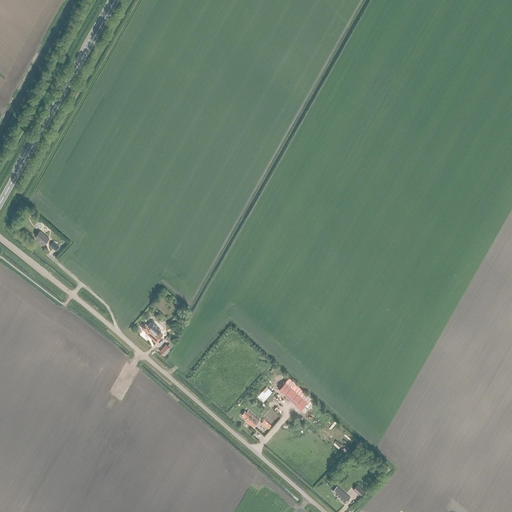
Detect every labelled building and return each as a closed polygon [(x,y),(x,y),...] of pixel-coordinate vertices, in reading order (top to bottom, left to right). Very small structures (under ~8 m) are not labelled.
[(43,246),(49,240),(40,232),(35,237),(37,238),(36,240),(43,246)] [(53,241),(49,245),(55,250),(59,246),(53,241)] [(145,324),(141,328),(146,332),(145,333),(151,338),(151,339),(156,343),(163,336),(159,333),(161,331),(156,327),(157,326),(154,323),(155,323),(152,320),(148,326),(145,324)] [(170,348),(171,348),(175,343),(167,336),(164,339),(169,343),(167,345),(170,348)] [(165,356),(171,349),(171,348),(170,348),(167,345),(166,345),(166,344),(160,351),(159,351),(165,356)] [(285,382),(278,389),(300,410),(307,402),(311,398),(289,377),(285,382)] [(266,387),(257,397),(260,399),(263,402),(272,392),(266,387)] [(259,421),(248,412),(247,414),(245,412),(242,416),(243,417),(242,418),(245,421),(253,428),(259,421)] [(271,425),(264,419),(261,423),(268,429),(271,425)] [(365,491),(357,485),(353,490),(355,491),(361,496),(365,491)] [(351,498),(337,486),(332,492),(335,494),(334,495),(338,498),(339,498),(340,499),(339,499),(345,504),(351,498)]
